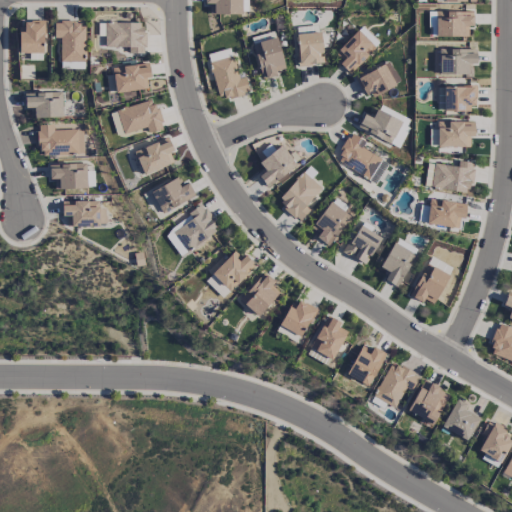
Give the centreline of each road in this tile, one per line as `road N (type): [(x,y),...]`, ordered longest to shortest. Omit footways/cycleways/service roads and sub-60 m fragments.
road 1 (residential): [(178,0),(184,86),(197,129),(250,216),(287,255),(511,395)]
road 2 (tertiary): [(0,378),(203,382),(281,407),(463,511)]
road 3 (residential): [(507,0),(502,195),(470,314),(446,357)]
road 4 (residential): [(324,106),(279,115),(206,148)]
